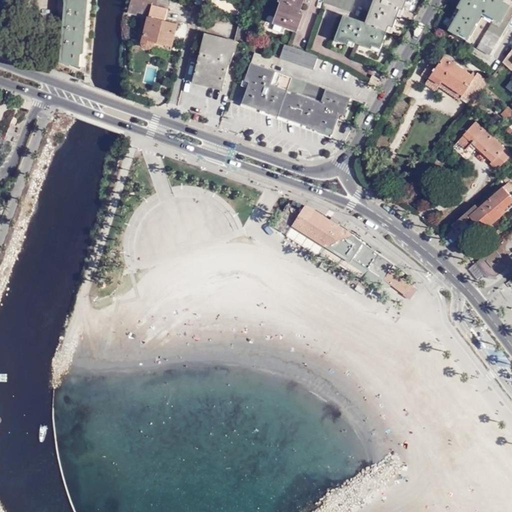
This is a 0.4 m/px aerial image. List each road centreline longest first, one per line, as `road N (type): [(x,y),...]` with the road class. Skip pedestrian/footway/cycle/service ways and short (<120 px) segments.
road 1 (primary): [(0,79),(369,210)]
road 2 (primary): [(343,165),(308,172),(0,63)]
road 3 (primary): [(436,0),(343,165)]
road 4 (primary): [(369,210),(437,258),(479,303)]
